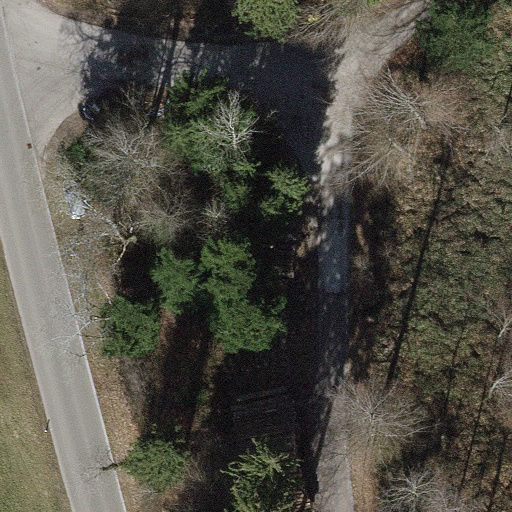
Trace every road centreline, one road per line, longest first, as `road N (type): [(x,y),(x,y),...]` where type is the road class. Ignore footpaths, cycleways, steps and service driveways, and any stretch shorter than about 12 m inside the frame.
road 1 (track): [(339,511),(328,167),(295,82)]
road 2 (tertiary): [(0,107),(101,511)]
road 3 (track): [(295,82),(167,61),(72,64),(0,83)]
road 4 (track): [(295,82),(439,0)]
